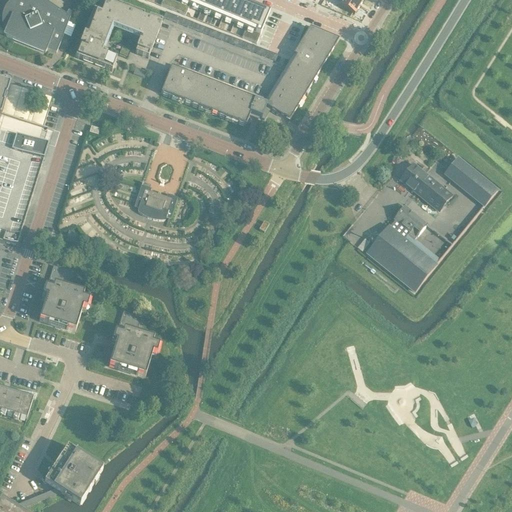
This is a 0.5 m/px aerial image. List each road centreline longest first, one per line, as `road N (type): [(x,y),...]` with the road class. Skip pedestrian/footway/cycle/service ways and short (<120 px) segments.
road 1 (tertiary): [(2,334),(78,92)]
road 2 (tertiary): [(281,170),(78,92)]
road 3 (tertiary): [(344,175),(367,154),(464,0)]
road 4 (residential): [(18,485),(72,365),(68,356),(2,334)]
road 5 (unclassified): [(281,170),(365,37)]
